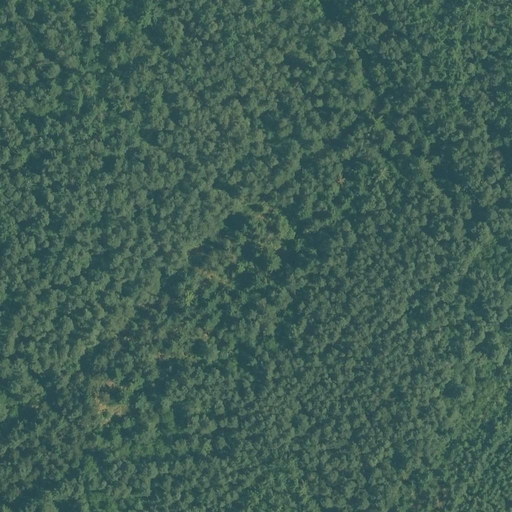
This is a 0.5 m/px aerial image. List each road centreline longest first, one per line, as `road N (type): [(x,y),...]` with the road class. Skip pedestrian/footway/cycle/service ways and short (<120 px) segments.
road 1 (track): [(0,439),(161,299),(373,87)]
road 2 (track): [(324,0),(511,294)]
